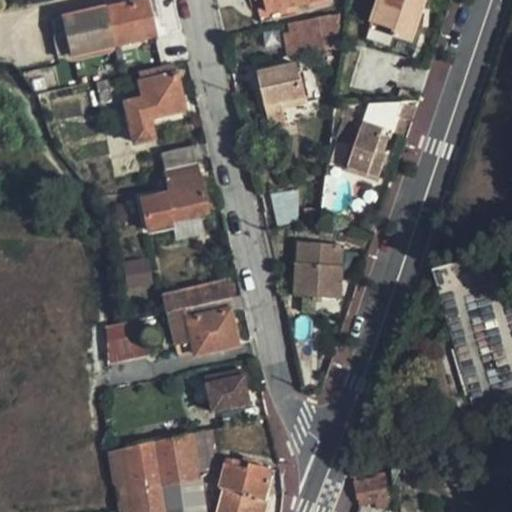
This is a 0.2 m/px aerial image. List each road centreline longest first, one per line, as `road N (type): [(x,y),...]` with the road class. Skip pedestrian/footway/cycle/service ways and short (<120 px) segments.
road 1 (residential): [(482,0),(311,482)]
road 2 (residential): [(199,0),(311,482)]
